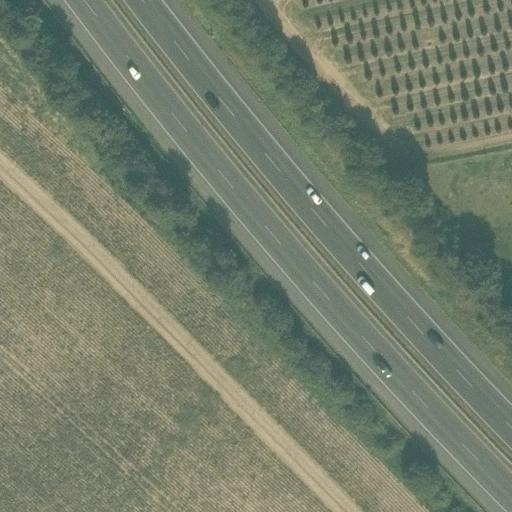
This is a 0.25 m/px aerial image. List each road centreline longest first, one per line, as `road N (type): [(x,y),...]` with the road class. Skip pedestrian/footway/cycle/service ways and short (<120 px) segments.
road 1 (motorway): [(87,0),(338,306),(511,490)]
road 2 (motorway): [(511,424),(368,270),(145,0)]
